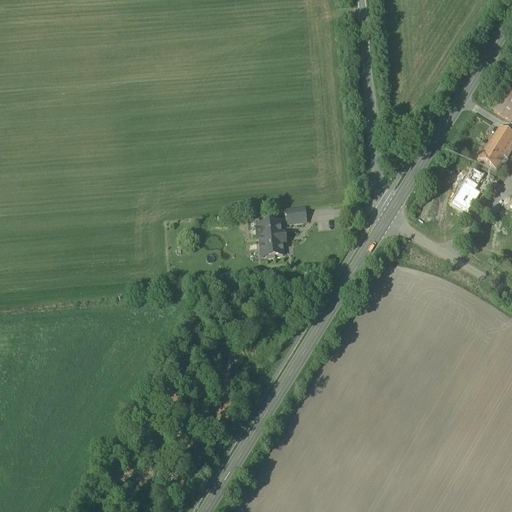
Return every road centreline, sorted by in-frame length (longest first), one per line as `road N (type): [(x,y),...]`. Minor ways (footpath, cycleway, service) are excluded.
road 1 (primary): [(204,511),(385,218)]
road 2 (primary): [(385,218),(511,18)]
road 3 (unclassified): [(360,0),(385,218)]
road 4 (residential): [(511,299),(385,218)]
